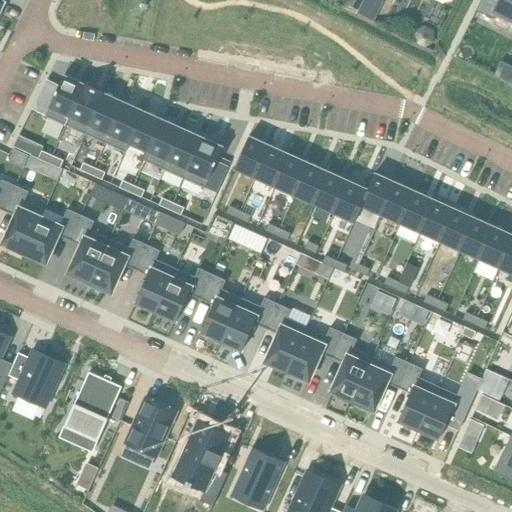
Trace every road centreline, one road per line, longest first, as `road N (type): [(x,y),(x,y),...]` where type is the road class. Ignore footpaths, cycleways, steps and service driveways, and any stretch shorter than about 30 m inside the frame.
road 1 (residential): [(493,511),(0,290)]
road 2 (residential): [(511,163),(399,107),(58,44),(26,30)]
